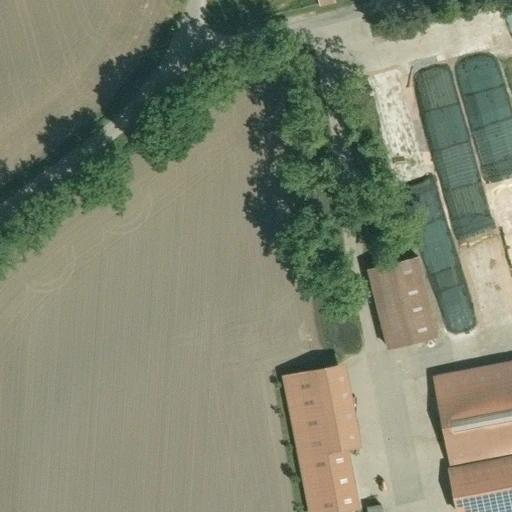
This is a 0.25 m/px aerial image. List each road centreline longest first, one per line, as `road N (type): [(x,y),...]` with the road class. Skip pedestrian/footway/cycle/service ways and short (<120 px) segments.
road 1 (residential): [(186,46),(125,120),(0,216)]
road 2 (residential): [(186,46),(225,45),(397,0)]
